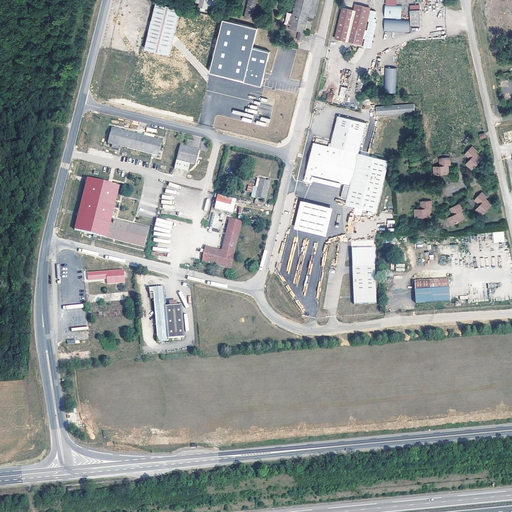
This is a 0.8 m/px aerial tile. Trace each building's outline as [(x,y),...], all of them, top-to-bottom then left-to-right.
[(199,0),(198,7),(208,10),(209,0),(199,0)] [(246,0),(242,17),(252,19),(256,0),(246,0)] [(289,24),(288,28),(298,30),(296,39),(302,40),(311,0),(294,0),(292,12),(289,24)] [(189,11),(156,2),(144,53),(165,62),(165,54),(172,54),(173,49),(179,50),(189,11)] [(342,6),(333,38),(361,45),(364,33),(366,34),(364,45),(371,47),(377,22),(376,21),(377,18),(375,17),(377,10),(371,9),(368,20),(370,20),(367,29),(365,28),(371,6),(354,3),(353,9),(342,6)] [(402,6),(386,5),(385,32),(410,33),(410,21),(401,20),(402,6)] [(420,9),(410,10),(410,21),(410,26),(421,26),(420,9)] [(289,24),(292,12),(286,10),(283,23),(289,24)] [(179,50),(176,64),(245,80),(244,82),(262,86),(270,52),(254,48),(258,28),(189,11),(179,50)] [(397,68),(385,67),(384,92),(396,93),(397,68)] [(341,86),(338,96),(345,98),(347,87),(341,86)] [(414,103),(375,106),(376,114),(414,111),(414,103)] [(314,141),(305,181),(312,183),(314,176),(344,184),(349,185),(346,199),(344,205),(375,214),(390,158),(360,150),(366,120),(339,114),(331,144),(314,141)] [(131,132),(111,127),(107,143),(111,144),(119,146),(158,156),(161,139),(143,135),(144,132),(140,131),(131,129),(131,132)] [(180,144),(174,169),(188,173),(190,164),(195,165),(199,149),(182,145),(180,144)] [(463,155),(464,156),(466,158),(468,159),(464,165),(472,171),(481,159),(475,153),(477,150),(471,145),(463,155)] [(438,167),(432,167),(432,176),(448,174),(448,169),(452,168),(452,161),(452,159),(438,160),(438,167)] [(87,178),(74,229),(93,234),(102,236),(144,246),(145,239),(148,228),(111,219),(119,185),(87,178)] [(259,178),(254,200),(264,203),(270,181),(259,178)] [(349,185),(344,184),(340,197),(346,199),(349,185)] [(478,210),(477,212),(476,213),(481,218),(492,206),(487,202),(489,198),(483,193),(474,203),(480,208),(478,210)] [(217,195),(215,202),(230,206),(232,198),(217,195)] [(300,201),(294,229),(326,236),(332,208),(300,201)] [(414,211),(414,218),(431,217),(430,210),(433,209),(433,202),(419,203),(420,210),(414,211)] [(462,207),(460,204),(459,203),(449,208),(452,215),(446,218),(450,226),(464,219),(460,212),(463,211),(462,207)] [(157,218),(155,225),(171,230),(173,223),(157,218)] [(204,245),(201,261),(230,268),(240,231),(242,222),(242,221),(229,218),(221,249),(204,245)] [(493,243),(504,242),(504,232),(492,232),(493,243)] [(354,248),(356,304),(379,303),(377,247),(354,248)] [(119,269),(87,272),(87,280),(107,278),(107,284),(124,282),(122,269),(119,269)] [(448,279),(413,280),(415,303),(449,301),(448,279)] [(153,298),(157,339),(184,337),(181,303),(177,304),(176,299),(169,300),(169,304),(165,304),(163,285),(149,286),(150,298),(153,298)]
